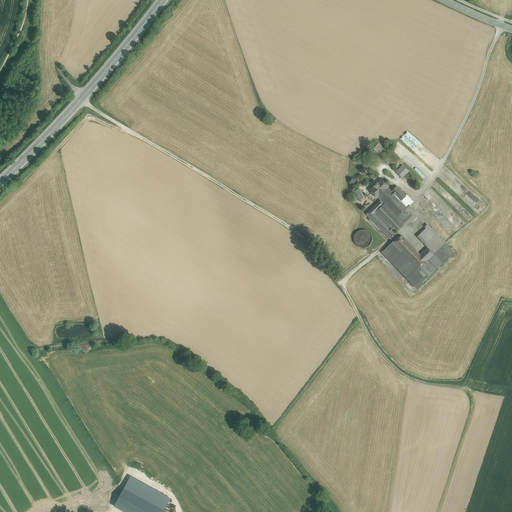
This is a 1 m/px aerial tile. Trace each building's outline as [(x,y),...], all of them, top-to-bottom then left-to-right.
[(384,148),(376,141),(370,146),(379,154),(384,148)] [(403,165),(396,172),(402,178),(409,171),(403,165)] [(382,179),(370,191),(377,198),(378,198),(381,201),(392,192),(388,188),(389,187),(382,180),(382,179)] [(397,187),(392,192),(381,201),(384,205),(397,218),(407,208),(401,201),(406,196),(397,187)] [(359,189),(354,192),(360,201),(365,198),(359,189)] [(407,195),(406,196),(401,201),(407,208),(410,205),(414,202),(407,195)] [(394,232),(376,213),(384,205),(381,201),(366,214),(383,232),(390,239),(396,234),(394,232)] [(397,218),(384,205),(376,213),(394,232),(403,223),(402,222),(397,218)] [(407,208),(397,218),(402,222),(415,210),(410,205),(407,208)] [(383,232),(369,217),(367,219),(382,234),(383,232)] [(445,243),(429,226),(420,235),(427,242),(428,248),(434,254),(445,243)] [(372,242),(372,239),(372,236),(370,233),(367,231),(363,230),(360,231),(357,233),(355,236),(354,239),(355,243),(357,246),(360,248),(363,248),(367,247),(370,245),(372,242)] [(427,242),(420,235),(418,237),(428,248),(427,242)] [(415,250),(402,236),(394,243),(407,257),(415,250)] [(407,257),(394,243),(383,254),(417,289),(428,278),(419,269),(412,263),(407,257)] [(434,254),(426,262),(435,271),(454,253),(445,243),(434,254)] [(420,255),(412,263),(419,269),(426,262),(434,254),(428,248),(420,255)] [(415,250),(407,257),(412,263),(420,255),(415,250)] [(426,262),(419,269),(428,278),(435,271),(426,262)] [(164,511),(124,489),(114,507),(123,511),(164,511)]
